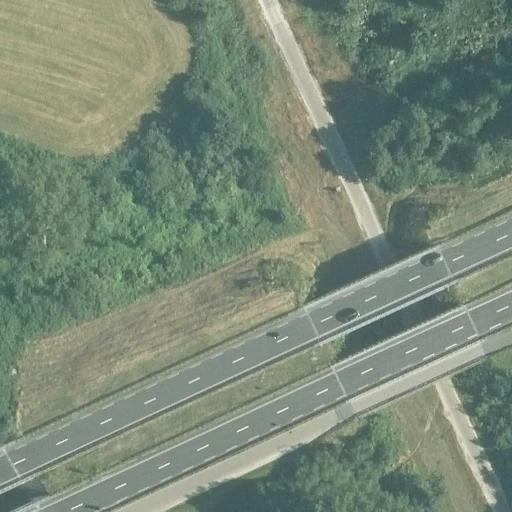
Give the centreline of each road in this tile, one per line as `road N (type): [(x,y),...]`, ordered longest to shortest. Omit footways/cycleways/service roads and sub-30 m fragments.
road 1 (trunk): [(511,233),(0,470)]
road 2 (unclassified): [(501,511),(267,0)]
road 3 (trunk): [(66,511),(511,308)]
road 4 (unclassified): [(129,511),(511,336)]
